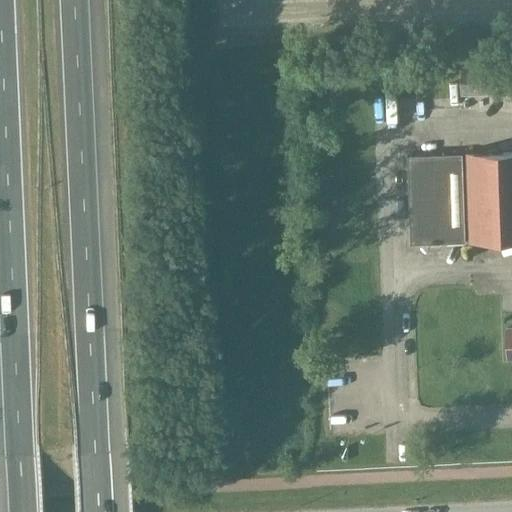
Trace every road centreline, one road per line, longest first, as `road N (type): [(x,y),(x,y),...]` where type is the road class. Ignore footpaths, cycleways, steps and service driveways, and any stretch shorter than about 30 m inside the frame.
road 1 (motorway): [(96,511),(73,0)]
road 2 (motorway): [(0,34),(20,511)]
